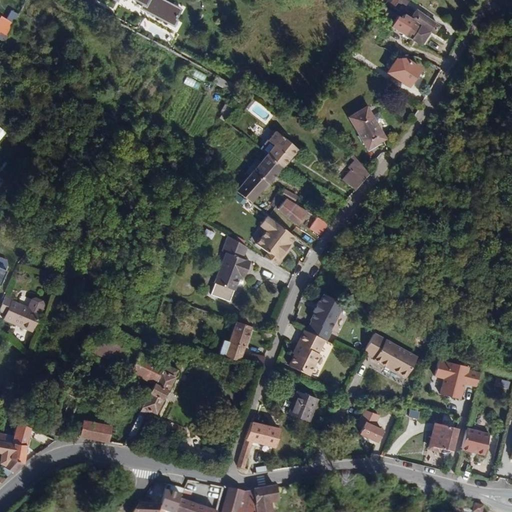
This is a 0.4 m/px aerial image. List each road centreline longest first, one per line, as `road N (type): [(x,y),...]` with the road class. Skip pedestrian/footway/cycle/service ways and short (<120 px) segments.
road 1 (residential): [(224,480),(320,245),(412,127),(488,0)]
road 2 (residential): [(224,480),(364,465),(511,501)]
road 3 (residential): [(0,501),(69,455),(108,453),(151,466)]
